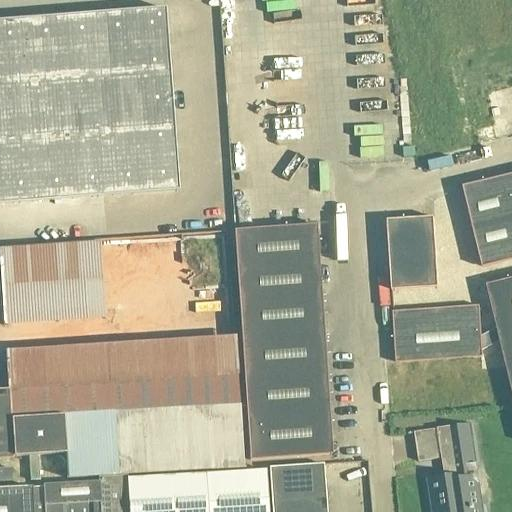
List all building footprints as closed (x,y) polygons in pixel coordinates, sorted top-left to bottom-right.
[(245,35),(262,34),(261,7),(223,9),(225,51),(246,50),(245,35)] [(165,10),(0,22),(0,204),(179,191),(165,10)] [(332,38),(331,11),(294,12),(295,40),(332,38)] [(326,47),(328,84),(316,84),(317,95),(362,93),(361,81),(353,81),(352,46),(326,47)] [(224,55),(225,67),(249,66),(248,54),(224,55)] [(268,95),(277,94),(275,70),(267,71),(268,95)] [(329,125),(342,124),(340,99),(328,99),(329,125)] [(358,123),(377,122),(376,111),(357,113),(358,123)] [(330,128),(330,142),(353,143),(353,129),(330,128)] [(353,154),(353,179),(379,178),(378,153),(353,154)] [(340,180),(352,179),(351,154),(339,155),(340,180)] [(511,175),(464,187),(483,268),(511,260),(511,279),(487,286),(498,328),(486,335),(491,356),(504,355),(511,387),(511,175)] [(232,178),(232,202),(270,203),(270,178),(232,178)] [(309,203),(310,181),(300,181),(299,203),(309,203)] [(435,217),(388,220),(392,290),(438,288),(435,217)] [(333,455),(317,225),(234,231),(250,461),(333,455)] [(100,242),(0,248),(0,273),(4,327),(105,320),(100,242)] [(491,356),(486,335),(481,337),(479,307),(394,312),(397,363),(491,356)] [(127,479),(128,479),(128,476),(244,469),(238,375),(239,375),(237,337),(6,351),(8,390),(0,390),(0,460),(13,459),(13,457),(66,454),(67,480),(99,478),(98,475),(127,474),(127,479)] [(452,475),(427,479),(432,511),(484,511),(471,424),(415,433),(419,462),(449,458),(452,475)] [(270,468),(270,469),(272,511),(327,511),(324,464),(270,468)] [(98,475),(99,478),(99,482),(43,485),(44,487),(45,504),(45,511),(67,511),(68,505),(90,504),(90,511),(268,511),(266,470),(128,479),(127,479),(127,474),(98,475)] [(44,487),(33,488),(33,505),(45,504),(44,487)] [(33,511),(33,505),(33,488),(0,489),(0,511),(33,511)]
